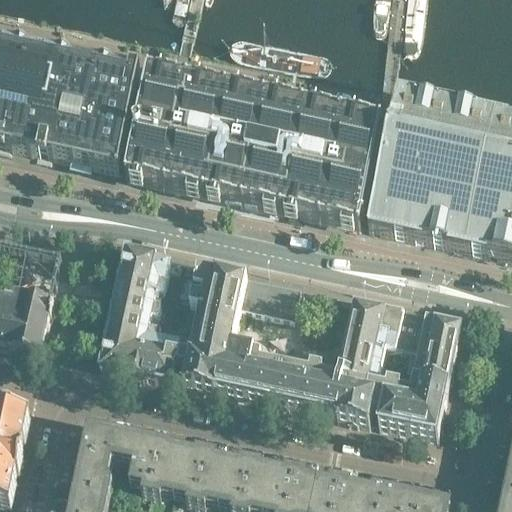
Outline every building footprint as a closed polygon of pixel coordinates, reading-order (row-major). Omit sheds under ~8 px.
[(174,0),(171,17),(171,19),(171,20),(172,22),(172,23),(173,25),(174,26),(176,27),(177,27),(178,28),(180,28),(182,28),(183,27),(185,27),(186,26),(187,25),(188,23),(188,22),(189,20),(189,19),(192,0),(174,0)] [(214,0),(208,33),(208,34),(208,36),(208,37),(209,39),(210,40),(211,41),(212,42),(213,43),(215,43),(217,43),(218,43),(220,43),(221,42),(222,41),(223,40),(224,39),(225,37),(225,36),(225,34),(232,0),(214,0)] [(371,0),(372,0),(372,2),(373,4),(374,5),(375,6),(376,7),(378,8),(379,9),(381,9),(383,9),(384,9),(386,8),(388,8),(389,7),(390,5),(391,4),(392,2),(392,0),(371,0)] [(422,83),(423,81),(432,0),(412,0),(404,81),(405,83),(406,84),(408,85),(409,86),(411,86),(413,86),(414,86),(416,86),(418,86),(419,85),(421,84),(422,83)] [(128,23),(47,6),(45,7),(44,7),(42,8),(41,9),(40,11),(39,12),(39,14),(39,16),(39,17),(39,19),(40,21),(40,22),(122,39),(123,38),(125,38),(126,37),(127,36),(129,35),(129,33),(130,32),(130,30),(131,29),(130,27),(130,25),(129,24),(128,23)] [(0,153),(120,180),(141,81),(140,81),(140,79),(140,77),(140,76),(139,75),(138,74),(137,73),(136,72),(135,72),(133,71),(131,72),(130,72),(129,73),(128,73),(126,75),(126,76),(125,77),(0,50),(0,153)] [(338,69),(257,53),(255,53),(254,54),(252,55),(251,56),(250,57),(249,59),(249,60),(249,62),(249,64),(249,66),(250,67),(250,69),(332,85),(333,85),(335,84),(336,84),(337,83),(339,81),(339,80),(340,79),(340,77),(341,75),(340,74),(340,72),(339,71),(338,69)] [(360,236),(383,132),(340,123),(337,118),(331,117),(326,120),(149,82),(126,185),(360,236)] [(511,128),(397,104),(369,237),(511,267),(511,128)] [(370,432),(373,418),(381,419),(379,435),(438,446),(461,337),(462,332),(355,310),(339,385),(322,381),(323,375),(311,372),(310,379),(260,368),(262,362),(254,360),(255,359),(233,354),(241,317),(295,328),(301,298),(198,277),(190,314),(200,316),(194,347),(193,351),(159,344),(161,338),(149,336),(152,324),(158,326),(161,313),(155,312),(157,301),(163,302),(171,268),(156,264),(157,263),(130,258),(130,257),(126,256),(100,377),(130,383),(129,384),(144,387),(144,386),(173,393),(174,391),(184,393),(183,394),(195,397),(195,398),(204,399),(216,401),(216,400),(338,425),(337,426),(349,428),(349,429),(358,431),(358,430),(370,432)] [(0,307),(0,355),(11,358),(10,359),(42,366),(50,326),(51,327),(54,312),(16,304),(14,311),(0,307)] [(194,347),(200,316),(190,314),(185,313),(178,343),(194,347)] [(23,456),(30,423),(0,416),(0,475),(18,480),(19,480),(24,456),(23,456)] [(135,468),(140,446),(89,435),(84,461),(105,465),(105,462),(114,464),(114,463),(135,468)] [(176,501),(184,459),(171,457),(172,453),(140,446),(135,468),(131,487),(146,490),(143,502),(161,506),(163,498),(176,501)] [(220,510),(229,469),(216,466),(217,462),(198,458),(197,462),(184,459),(176,501),(188,503),(186,511),(191,511),(206,511),(208,508),(220,510)] [(106,501),(114,464),(105,462),(105,465),(84,461),(76,495),(106,501)] [(266,511),(273,478),(261,476),(261,472),(242,468),(242,472),(229,469),(220,510),(228,511),(266,511)] [(0,510),(7,511),(10,511),(18,480),(0,475),(0,510)] [(312,511),(318,488),(305,485),(306,481),(287,477),(286,481),(273,478),(266,511),(312,511)] [(511,511),(511,482),(510,482),(503,511),(511,511)] [(359,511),(363,497),(350,494),(351,491),(332,487),(331,490),(318,488),(312,511),(359,511)] [(104,511),(106,501),(76,495),(72,511),(104,511)] [(383,511),(386,498),(376,496),(376,500),(363,497),(359,511),(383,511)] [(406,511),(409,503),(386,498),(383,511),(406,511)] [(450,511),(409,503),(406,511),(450,511)]
